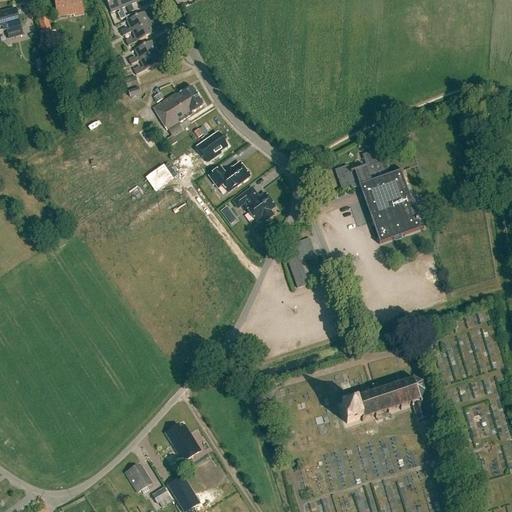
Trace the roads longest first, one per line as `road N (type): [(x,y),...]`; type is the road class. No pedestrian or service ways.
road 1 (residential): [(0,471),(52,499),(97,478),(228,340),(298,208),(291,171),(221,105),(164,0)]
road 2 (track): [(181,392),(257,511)]
